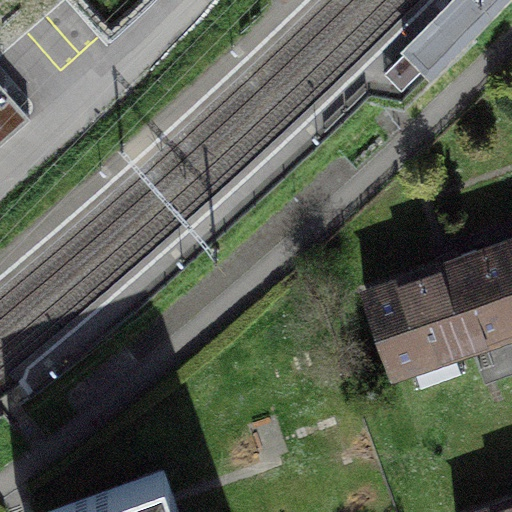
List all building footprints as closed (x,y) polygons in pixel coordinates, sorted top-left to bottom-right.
[(447,0),(402,45),(431,73),(503,0),(447,0)] [(0,77),(0,142),(32,115),(0,77)] [(511,240),(366,292),(393,369),(471,342),(511,327),(511,240)] [(176,511),(160,465),(32,511),(176,511)] [(511,511),(511,498),(472,511),(511,511)]
